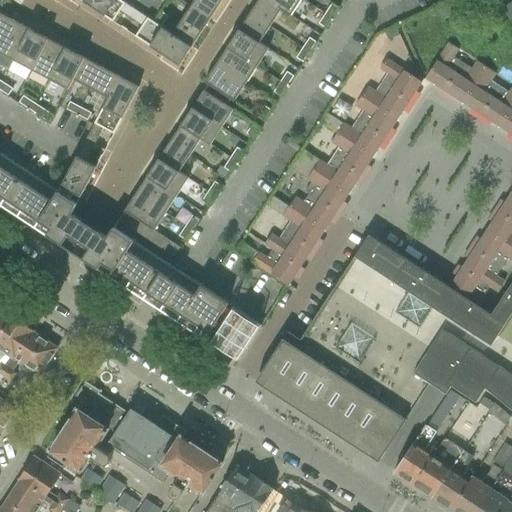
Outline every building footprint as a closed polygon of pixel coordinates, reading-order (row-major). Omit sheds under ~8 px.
[(83,0),(82,2),(104,17),(114,0),(83,0)] [(195,0),(191,7),(210,20),(222,0),(195,0)] [(270,27),(280,10),(281,10),(266,0),(258,0),(249,13),(270,27)] [(266,0),(281,10),(280,10),(290,17),(300,0),(266,0)] [(511,22),(511,1),(501,9),(510,23),(511,22)] [(450,2),(436,9),(442,20),(456,13),(450,2)] [(119,12),(126,16),(132,8),(125,3),(119,12)] [(332,18),(338,8),(331,4),(325,14),(332,18)] [(494,5),(483,12),(499,37),(509,30),(494,5)] [(172,36),(191,48),(210,20),(191,7),(173,35),(172,36)] [(139,13),(136,11),(132,8),(126,16),(131,19),(134,21),(139,13)] [(161,12),(154,23),(160,27),(167,17),(161,12)] [(142,26),(147,18),(139,13),(134,21),(142,26)] [(249,13),(238,30),(259,44),(259,43),(270,27),(249,13)] [(0,41),(11,20),(0,14),(0,41)] [(332,18),(325,14),(318,24),(325,29),(332,18)] [(191,48),(172,36),(173,35),(160,27),(154,23),(152,22),(147,18),(142,26),(135,37),(179,66),(191,48)] [(0,41),(0,64),(9,69),(13,61),(30,30),(11,20),(0,41)] [(395,28),(384,33),(388,40),(398,35),(395,28)] [(13,61),(31,71),(47,39),(30,30),(13,61)] [(257,67),(268,49),(259,43),(259,44),(238,30),(227,47),(257,67)] [(309,53),(316,42),(309,38),(302,48),(309,53)] [(31,71),(49,80),(65,49),(47,39),(31,71)] [(425,78),(445,91),(463,64),(454,58),(459,50),(448,43),(425,78)] [(245,84),(257,67),(227,47),(216,64),(245,84)] [(302,48),(296,58),(303,63),(309,53),(302,48)] [(65,49),(49,80),(68,90),(73,80),(72,80),(83,58),(65,49)] [(83,58),(72,80),(73,80),(90,89),(101,68),(83,58)] [(380,70),(388,75),(382,84),(409,102),(422,83),(386,60),(380,70)] [(445,91),(463,103),(486,68),(476,62),(471,69),(463,64),(445,91)] [(216,64),(204,82),(234,102),(245,84),(216,64)] [(90,89),(107,99),(108,99),(119,78),(101,68),(90,89)] [(463,103),(481,115),(499,88),(491,82),(495,75),(486,68),(463,103)] [(286,72),(280,82),(287,87),(293,76),(286,72)] [(119,78),(108,99),(107,99),(94,124),(103,129),(114,134),(138,88),(131,84),(119,78)] [(2,82),(0,86),(0,90),(8,96),(12,89),(2,82)] [(287,87),(280,82),(273,92),(280,97),(287,87)] [(397,120),(409,102),(382,84),(376,94),(367,88),(362,97),(397,120)] [(481,115),(500,127),(511,108),(511,87),(508,93),(499,88),(481,115)] [(221,128),(233,110),(204,91),(192,108),(221,128)] [(34,113),(38,106),(33,103),(23,96),(19,103),(29,109),(34,113)] [(385,138),(397,120),(362,97),(355,106),(364,112),(358,121),(385,138)] [(77,115),(80,108),(70,102),(66,109),(77,115)] [(38,106),(34,113),(39,116),(49,123),(53,116),(43,109),(38,106)] [(264,121),(271,111),(264,106),(257,116),(264,121)] [(80,108),(77,115),(87,121),(91,114),(80,108)] [(192,108),(181,126),(201,139),(200,140),(210,146),(221,128),(192,108)] [(511,108),(500,127),(511,135),(511,108)] [(338,134),(373,157),(385,138),(358,121),(352,130),(326,113),(319,123),(337,135),(338,134)] [(103,129),(94,124),(90,130),(99,135),(103,129)] [(259,128),(253,124),(246,134),(253,138),(259,128)] [(190,156),(200,140),(201,139),(181,126),(169,143),(190,156)] [(96,142),(99,135),(90,130),(87,137),(96,142)] [(360,175),(373,157),(338,134),(337,135),(331,144),(339,149),(334,158),(360,175)] [(87,137),(83,144),(92,149),(96,142),(87,137)] [(169,143),(158,160),(178,173),(179,172),(190,156),(169,143)] [(88,155),(92,149),(83,144),(80,151),(88,155)] [(237,148),(230,158),(237,162),(244,152),(237,148)] [(301,150),(296,159),(348,193),(360,175),(334,158),(327,167),(301,150)] [(76,157),(85,161),(88,155),(80,151),(76,157)] [(0,154),(0,196),(50,229),(46,235),(72,252),(89,226),(71,215),(77,204),(0,154)] [(76,157),(61,187),(80,197),(96,167),(85,161),(76,157)] [(237,162),(230,158),(223,168),(230,173),(237,162)] [(289,169),(312,183),(306,192),(310,194),(336,212),(348,193),(296,159),(289,169)] [(177,196),(188,178),(179,172),(178,173),(158,160),(147,177),(177,196)] [(165,213),(177,196),(147,177),(136,194),(165,213)] [(208,192),(214,197),(221,186),(214,182),(208,192)] [(214,197),(208,192),(201,202),(208,207),(214,197)] [(143,224),(149,228),(154,231),(165,213),(136,194),(124,211),(131,215),(137,219),(143,224)] [(324,230),(336,212),(310,194),(303,204),(295,199),(289,208),(324,230)] [(511,195),(510,194),(498,213),(511,221),(511,195)] [(265,206),(291,223),(286,231),(312,249),(324,230),(289,208),(272,196),(265,206)] [(123,226),(130,216),(124,211),(117,222),(123,226)] [(511,221),(498,213),(486,231),(511,247),(511,221)] [(130,230),(137,220),(130,216),(123,226),(130,230)] [(185,226),(192,230),(199,220),(192,216),(185,226)] [(136,234),(143,224),(137,220),(130,230),(136,234)] [(142,238),(149,228),(143,224),(136,234),(142,238)] [(107,238),(89,226),(72,252),(98,270),(102,264),(155,298),(209,333),(228,304),(174,269),(169,265),(113,228),(107,238)] [(192,230),(185,226),(178,236),(185,241),(192,230)] [(283,339),(255,381),(272,392),(347,441),(360,450),(369,456),(379,462),(406,419),(405,421),(403,420),(404,418),(388,408),(429,344),(431,346),(413,373),(429,383),(446,394),(451,386),(476,402),(485,388),(511,410),(511,283),(491,315),(485,311),(460,294),(449,287),(356,227),(283,339)] [(149,228),(142,238),(148,242),(155,232),(154,231),(149,228)] [(300,267),(312,249),(286,231),(279,241),(271,235),(265,245),(273,250),(300,267)] [(511,247),(486,231),(474,249),(504,269),(509,260),(511,261),(511,247)] [(154,246),(161,236),(155,232),(148,242),(154,246)] [(161,250),(168,240),(161,236),(154,246),(161,250)] [(167,254),(174,244),(168,240),(161,250),(167,254)] [(267,259),(241,242),(235,252),(252,263),(288,286),(300,267),(273,250),(267,259)] [(174,244),(167,254),(173,258),(174,257),(180,248),(174,244)] [(462,268),(461,269),(491,289),(497,293),(498,291),(505,281),(498,277),(504,269),(474,249),(462,268)] [(461,269),(449,287),(460,294),(485,311),(492,299),(486,296),(491,289),(461,269)] [(225,353),(221,359),(229,364),(233,358),(238,361),(250,343),(261,326),(233,307),(209,342),(225,353)] [(0,335),(10,320),(0,313),(0,335)] [(0,366),(0,374),(4,378),(15,361),(16,359),(33,333),(34,332),(12,317),(10,320),(0,335),(0,351),(10,358),(5,366),(2,364),(0,366)] [(15,361),(4,378),(12,383),(17,374),(13,372),(20,362),(41,375),(58,350),(33,333),(16,359),(15,361)] [(78,410),(51,450),(60,456),(55,464),(75,477),(80,470),(81,471),(90,457),(102,465),(103,466),(104,466),(105,466),(106,466),(107,466),(108,466),(108,465),(109,465),(109,464),(110,464),(110,463),(111,463),(111,462),(111,461),(111,460),(111,459),(111,458),(111,457),(110,457),(108,455),(97,447),(100,442),(163,483),(170,472),(180,478),(171,491),(171,492),(171,493),(171,494),(171,495),(171,496),(172,497),(172,498),(173,498),(174,499),(175,499),(176,499),(177,499),(178,499),(179,499),(180,499),(180,498),(181,498),(181,497),(182,497),(190,484),(203,493),(223,463),(183,437),(186,431),(162,416),(156,425),(131,408),(128,413),(99,394),(101,392),(87,383),(78,396),(84,400),(77,410),(78,410)] [(450,390),(435,413),(445,419),(456,403),(460,397),(450,390)] [(485,397),(479,403),(488,410),(493,404),(485,397)] [(0,434),(16,410),(0,399),(0,434)] [(434,415),(426,427),(436,433),(443,422),(434,415)] [(393,472),(393,473),(414,487),(433,458),(423,452),(436,433),(426,427),(425,425),(404,457),(393,472)] [(433,458),(414,487),(433,499),(464,452),(445,439),(433,458)] [(511,448),(505,444),(492,463),(494,465),(504,472),(511,459),(511,448)] [(464,452),(433,499),(452,511),(472,482),(462,475),(474,458),(464,452)] [(35,458),(21,480),(22,481),(48,498),(62,508),(68,500),(59,494),(57,498),(50,493),(62,475),(52,469),(35,458)] [(501,511),(511,496),(511,459),(504,472),(477,511),(501,511)] [(452,511),(477,511),(504,472),(494,465),(483,482),(475,477),(472,482),(452,511)] [(208,511),(233,511),(256,478),(238,467),(208,511)] [(80,480),(95,491),(103,480),(87,469),(80,480)] [(98,492),(114,503),(126,485),(109,474),(98,492)] [(258,511),(273,490),(256,478),(233,511),(258,511)] [(22,481),(8,502),(22,511),(44,511),(45,511),(41,508),(45,502),(52,507),(49,510),(52,511),(59,511),(62,508),(48,498),(22,481)] [(306,511),(273,490),(258,511),(306,511)] [(115,503),(129,511),(134,511),(140,504),(122,492),(115,503)] [(511,511),(511,496),(501,511),(511,511)] [(137,511),(159,511),(161,510),(146,499),(137,511)] [(68,500),(62,508),(64,509),(68,511),(85,511),(85,509),(80,506),(79,507),(68,500)] [(22,511),(8,502),(0,511),(22,511)]
